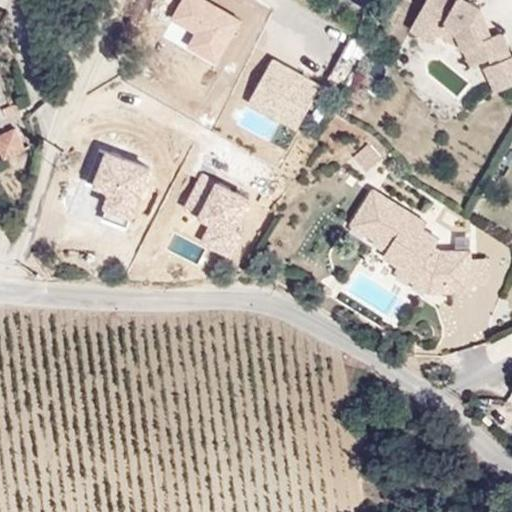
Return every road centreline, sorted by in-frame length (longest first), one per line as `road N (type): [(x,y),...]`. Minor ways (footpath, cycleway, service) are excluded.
road 1 (residential): [(8,289),(115,301),(251,299),(300,316),(442,395)]
road 2 (residential): [(8,289),(106,0)]
